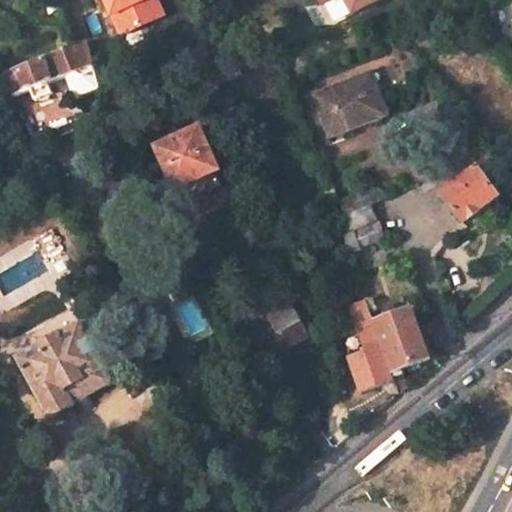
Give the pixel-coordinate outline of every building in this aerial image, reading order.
[(89,41),(0,73),(0,81),(5,91),(12,88),(14,96),(32,90),(50,83),(66,77),(76,73),(83,76),(97,71),(89,41)] [(242,75),(239,63),(231,66),(235,77),(242,75)] [(201,75),(204,86),(235,77),(231,66),(201,75)] [(370,76),(316,96),(331,138),(385,116),(370,76)] [(50,83),(32,90),(36,101),(53,93),(50,83)] [(111,117),(129,111),(125,99),(107,105),(111,117)] [(185,188),(221,172),(226,170),(204,126),(190,134),(188,130),(174,137),(174,140),(160,146),(181,190),(185,188)] [(444,195),(465,224),(499,196),(482,174),(495,163),(482,146),(446,176),(444,178),(453,188),(444,195)] [(221,172),(185,188),(190,199),(225,183),(221,172)] [(351,222),(354,232),(380,221),(372,204),(385,198),(382,188),(381,187),(379,186),(373,186),(342,199),(351,222)] [(333,214),(329,203),(320,207),(324,217),(333,214)] [(380,221),(354,232),(344,236),(350,253),(351,257),(363,253),(361,249),(386,238),(380,221)] [(340,226),(344,236),(354,232),(351,222),(340,226)] [(310,333),(290,292),(264,305),(284,345),(309,333),(310,333)] [(355,306),(367,302),(364,294),(352,298),(355,306)] [(394,380),(367,302),(355,306),(351,307),(358,330),(361,331),(367,347),(363,349),(364,354),(350,360),(362,393),(394,380)] [(432,359),(414,309),(379,322),(403,393),(409,387),(404,370),(432,359)] [(79,320),(15,355),(49,416),(113,380),(101,360),(105,358),(106,349),(101,340),(94,337),(90,340),(79,320)] [(214,373),(236,360),(241,357),(234,344),(230,347),(230,346),(207,359),(214,373)] [(240,397),(257,427),(277,414),(260,386),(240,397)]
